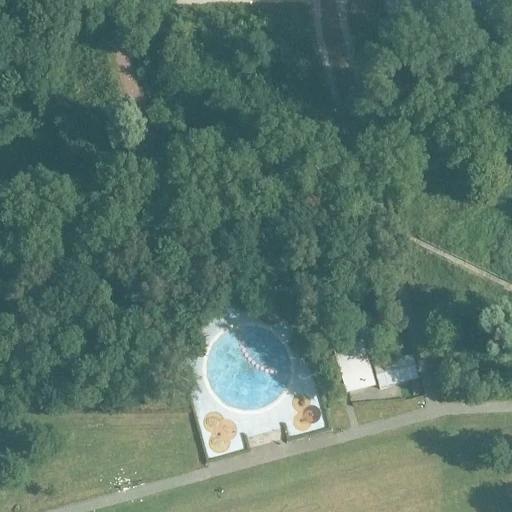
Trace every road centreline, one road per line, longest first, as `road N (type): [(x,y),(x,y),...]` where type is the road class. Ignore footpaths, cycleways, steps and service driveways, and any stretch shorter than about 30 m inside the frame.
road 1 (tertiary): [(0,247),(360,147)]
road 2 (tertiary): [(360,147),(511,106)]
road 3 (residential): [(360,147),(326,0)]
